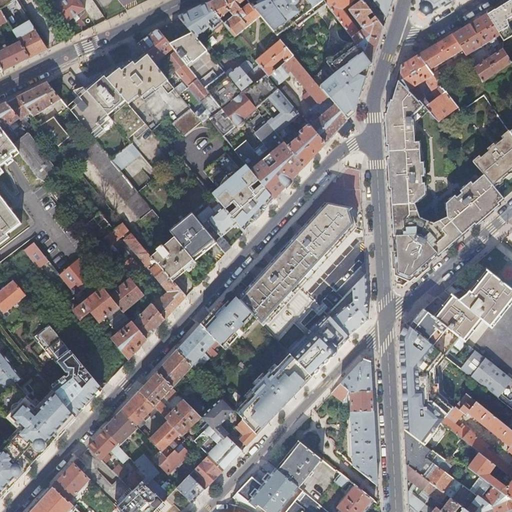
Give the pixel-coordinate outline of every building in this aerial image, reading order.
[(0,0),(0,8),(11,2),(9,0),(0,0)] [(65,23),(85,8),(78,0),(62,0),(54,6),(65,23)] [(261,17),(252,6),(246,0),(216,0),(207,4),(227,28),(235,38),(261,17)] [(264,0),(252,6),(261,17),(277,37),(294,23),(297,26),(325,2),(325,1),(327,0),(264,0)] [(327,0),(325,1),(325,2),(353,39),(372,64),(378,46),(383,27),(380,22),(363,0),(362,0),(359,3),(349,11),(362,28),(360,29),(362,32),(360,33),(342,10),(354,0),(327,0)] [(373,0),(375,2),(373,3),(376,7),(378,6),(387,18),(389,10),(392,0),(373,0)] [(451,1),(452,0),(423,0),(419,12),(426,16),(451,1)] [(487,14),(501,35),(503,39),(503,41),(511,35),(511,30),(508,23),(511,20),(511,0),(509,0),(509,1),(487,14)] [(227,28),(207,4),(197,10),(180,18),(193,34),(196,38),(208,28),(210,31),(212,29),(213,30),(212,31),(217,36),(227,28)] [(453,35),(470,61),(470,62),(483,54),(483,53),(480,48),(490,42),(494,48),(499,44),(499,42),(496,38),(501,35),(487,14),(470,25),(453,35)] [(38,53),(47,49),(36,33),(29,23),(13,32),(18,42),(19,41),(19,42),(29,58),(38,53)] [(262,23),(241,41),(256,58),(277,41),(262,23)] [(173,48),(170,44),(158,30),(139,45),(148,56),(154,64),(173,48)] [(208,52),(196,38),(193,34),(170,44),(173,48),(175,51),(188,67),(193,62),(194,64),(208,52)] [(437,81),(470,61),(453,35),(430,49),(418,56),(437,81)] [(372,64),(353,39),(327,62),(314,80),(348,120),(352,115),(355,113),(363,86),(370,66),(371,65),(372,64)] [(281,41),(256,61),(261,68),(267,75),(269,77),(270,76),(275,72),(273,69),(284,59),(286,63),(294,56),(291,53),(281,41)] [(15,64),(29,58),(19,42),(10,47),(8,44),(0,47),(0,48),(1,51),(0,51),(0,67),(2,71),(15,64)] [(486,60),(474,68),(484,82),(511,63),(511,61),(503,48),(503,50),(492,57),(490,55),(484,58),(486,60)] [(222,109),(205,89),(188,67),(175,51),(168,56),(168,60),(211,112),(208,115),(205,111),(200,116),(198,117),(201,122),(203,124),(209,119),(222,109)] [(158,69),(154,64),(148,56),(147,57),(136,66),(134,63),(105,77),(108,80),(129,105),(139,96),(141,99),(142,97),(145,101),(150,97),(162,86),(169,94),(174,89),(168,80),(163,74),(158,69)] [(148,56),(134,63),(136,66),(147,57),(148,56)] [(275,72),(270,76),(276,84),(280,81),(289,75),(290,71),(307,91),(302,95),(302,98),(314,112),(312,114),(314,116),(310,119),(313,122),(310,125),(310,126),(326,144),(337,132),(348,120),(314,80),(294,56),(286,63),(275,72)] [(420,102),(421,102),(425,106),(439,123),(458,108),(437,81),(418,56),(408,62),(402,66),(400,73),(398,80),(420,102)] [(246,61),(239,66),(247,75),(253,69),(253,66),(249,61),(246,61)] [(165,64),(158,69),(163,74),(169,69),(165,64)] [(234,71),(228,76),(242,92),(258,81),(267,75),(261,68),(256,72),(253,74),(251,72),(251,71),(247,75),(239,66),(234,71)] [(231,67),(225,72),(226,73),(228,76),(234,71),(231,67)] [(163,74),(168,80),(174,75),(169,69),(163,74)] [(228,76),(226,73),(205,89),(222,109),(209,119),(224,138),(263,106),(265,104),(276,118),(274,120),(257,134),(257,136),(263,144),(255,151),(248,143),(246,143),(235,151),(275,200),(282,192),(285,189),(297,176),(305,167),(289,147),(282,139),(278,134),(288,126),(301,115),(295,108),(279,89),(275,85),(269,77),(267,75),(258,81),(242,92),(228,76)] [(105,77),(84,88),(88,92),(105,77)] [(109,117),(114,122),(128,139),(145,124),(129,105),(108,80),(105,77),(88,92),(109,117)] [(420,102),(398,80),(391,99),(387,114),(389,152),(419,150),(419,143),(414,144),(413,119),(411,117),(425,106),(421,102),(420,102)] [(276,84),(275,85),(279,89),(284,85),(280,81),(276,84)] [(184,82),(175,87),(180,94),(188,89),(184,82)] [(46,124),(52,119),(69,109),(67,107),(61,100),(47,83),(34,89),(18,97),(31,112),(30,113),(34,117),(38,122),(42,120),(46,124)] [(284,85),(279,89),(295,108),(298,106),(296,99),(284,85)] [(76,105),(70,110),(87,130),(91,135),(94,139),(104,131),(99,126),(109,117),(88,92),(84,88),(77,94),(79,97),(73,102),(76,105)] [(23,118),(30,113),(31,112),(18,97),(14,99),(6,103),(20,118),(21,120),(23,123),(26,121),(23,118)] [(8,135),(21,151),(41,177),(47,180),(48,180),(58,171),(28,133),(21,139),(13,131),(19,126),(16,121),(20,118),(6,103),(0,105),(0,125),(1,126),(3,129),(8,125),(13,131),(8,135)] [(265,104),(263,106),(274,120),(276,118),(265,104)] [(191,109),(198,117),(200,116),(193,108),(191,109)] [(184,137),(184,136),(198,125),(201,122),(198,117),(191,109),(173,124),(184,137)] [(67,123),(69,122),(64,115),(58,120),(70,135),(74,132),(67,123)] [(99,126),(104,131),(114,122),(109,117),(99,126)] [(56,126),(52,119),(46,124),(42,120),(38,122),(47,132),(56,126)] [(224,138),(209,119),(203,124),(201,122),(198,125),(204,134),(197,139),(208,153),(226,139),(224,138)] [(310,125),(309,124),(299,132),(302,136),(289,147),(305,167),(317,154),(326,144),(310,126),(310,125)] [(8,125),(3,129),(8,135),(13,131),(8,125)] [(0,242),(9,235),(7,233),(22,221),(0,194),(0,173),(4,171),(0,166),(21,151),(8,135),(3,129),(1,126),(0,126),(0,242)] [(292,131),(288,126),(278,134),(282,139),(292,131)] [(480,157),(474,163),(483,175),(493,186),(503,178),(505,180),(511,173),(510,172),(511,170),(511,135),(508,130),(508,129),(500,136),(502,137),(494,146),(489,151),(482,159),(480,157)] [(94,139),(91,135),(78,145),(147,227),(159,217),(120,171),(112,161),(94,139)] [(160,142),(171,155),(174,152),(172,150),(175,147),(166,136),(160,142)] [(253,225),(257,220),(269,207),(275,200),(235,151),(233,149),(216,163),(212,158),(209,159),(206,161),(199,168),(193,161),(200,155),(187,140),(174,151),(175,151),(190,169),(220,203),(224,207),(245,232),(253,225)] [(112,161),(120,171),(141,154),(133,144),(132,144),(112,161)] [(419,150),(389,152),(391,201),(392,206),(414,204),(425,195),(424,184),(422,184),(422,178),(424,178),(423,163),(420,163),(419,150)] [(493,186),(483,175),(472,184),(470,181),(459,190),(461,193),(456,197),(454,195),(445,202),(448,218),(463,235),(477,222),(504,199),(495,188),(493,186)] [(503,178),(493,186),(495,188),(500,183),(502,184),(505,182),(505,180),(503,178)] [(220,203),(212,210),(216,214),(224,207),(220,203)] [(249,311),(257,318),(263,325),(300,285),(353,226),(348,208),(328,204),(276,260),(240,301),(249,311)] [(414,204),(392,206),(393,237),(421,236),(438,256),(463,235),(448,218),(434,225),(420,218),(414,204)] [(237,224),(245,233),(245,232),(224,207),(216,214),(212,210),(209,207),(198,217),(208,229),(212,225),(222,238),(223,236),(237,224)] [(100,213),(85,225),(99,242),(101,240),(97,235),(110,224),(100,213)] [(170,232),(175,237),(192,259),(215,240),(192,214),(171,232),(170,232)] [(153,305),(165,320),(176,308),(186,297),(172,280),(158,264),(152,257),(123,222),(114,229),(101,240),(102,242),(107,249),(126,233),(129,236),(124,240),(168,292),(165,295),(163,293),(160,296),(161,298),(153,305)] [(222,238),(216,242),(226,253),(232,247),(223,236),(222,238)] [(421,236),(393,237),(396,276),(409,281),(428,264),(438,256),(421,236)] [(157,252),(152,257),(158,264),(172,280),(194,261),(192,259),(175,237),(164,246),(160,240),(153,246),(157,252)] [(47,264),(50,261),(47,258),(35,242),(25,250),(37,266),(42,271),(44,269),(42,266),(41,266),(40,264),(44,261),(47,264)] [(107,249),(102,242),(94,249),(107,266),(115,259),(107,249)] [(83,255),(80,258),(85,265),(89,262),(83,255)] [(80,258),(60,274),(77,296),(77,295),(79,297),(85,293),(83,290),(88,286),(90,286),(96,294),(94,295),(80,307),(77,304),(69,303),(68,304),(74,312),(81,321),(91,313),(100,324),(101,323),(107,318),(119,333),(119,334),(113,339),(129,359),(135,353),(138,349),(147,340),(133,323),(133,324),(124,313),(124,312),(111,295),(85,265),(80,258)] [(434,316),(433,316),(448,327),(447,328),(459,337),(462,339),(479,318),(489,326),(511,297),(511,290),(504,284),(496,278),(489,272),(487,270),(486,270),(487,271),(478,281),(469,292),(469,291),(467,294),(462,290),(462,291),(456,299),(451,294),(450,295),(451,295),(453,297),(447,304),(445,307),(442,306),(434,316)] [(345,305),(332,318),(348,335),(358,327),(368,319),(367,298),(366,276),(350,291),(345,297),(328,314),(329,315),(353,290),(351,300),(347,305),(345,305)] [(131,279),(111,295),(124,312),(145,296),(137,287),(131,279)] [(137,287),(145,296),(150,301),(152,299),(151,297),(154,295),(151,292),(154,290),(145,280),(137,287)] [(15,281),(0,292),(0,306),(5,313),(27,296),(15,281)] [(451,295),(442,306),(445,307),(447,304),(453,297),(451,295)] [(215,317),(204,329),(216,341),(222,347),(234,334),(239,328),(243,333),(257,318),(249,311),(240,301),(238,299),(232,305),(229,302),(224,307),(220,303),(219,305),(212,313),(211,313),(211,314),(215,317)] [(133,323),(147,340),(157,329),(165,320),(153,305),(153,306),(151,303),(133,323)] [(433,316),(423,308),(418,313),(410,319),(406,323),(444,354),(445,355),(459,337),(447,328),(448,327),(433,316)] [(285,349),(290,353),(309,374),(326,357),(348,335),(332,318),(329,315),(328,314),(324,310),(285,349)] [(211,314),(201,325),(204,329),(215,317),(211,314)] [(444,354),(406,323),(399,339),(400,342),(401,364),(402,385),(403,406),(404,431),(425,445),(441,422),(448,414),(454,408),(446,401),(444,403),(440,400),(436,377),(433,377),(435,366),(444,354)] [(56,394),(76,418),(90,402),(103,388),(73,352),(50,324),(36,336),(40,341),(39,341),(53,358),(54,358),(58,363),(62,360),(73,373),(53,390),(56,393),(56,394)] [(223,348),(222,347),(216,341),(204,329),(201,325),(191,336),(177,351),(192,367),(195,369),(197,372),(210,358),(205,353),(208,350),(212,354),(213,354),(215,356),(223,348)] [(239,328),(234,334),(239,338),(243,333),(239,328)] [(500,370),(462,339),(459,337),(445,355),(464,370),(485,387),(492,378),(477,367),(480,362),(497,375),(500,370)] [(114,349),(103,361),(115,372),(126,361),(114,349)] [(18,435),(16,438),(25,446),(29,443),(35,449),(37,450),(41,454),(41,455),(49,446),(59,435),(65,429),(69,425),(76,418),(56,394),(56,393),(50,399),(46,403),(41,409),(28,396),(20,387),(18,384),(20,381),(23,379),(1,352),(0,350),(0,409),(7,418),(7,419),(22,432),(18,435)] [(192,367),(177,351),(168,361),(157,373),(173,388),(183,377),(192,367)] [(245,401),(235,412),(242,419),(242,420),(256,435),(263,428),(270,421),(279,411),(296,394),(312,376),(311,376),(309,374),(290,353),(271,373),(269,372),(252,390),(253,392),(245,401)] [(345,379),(335,389),(344,397),(348,392),(350,393),(353,465),(357,468),(374,482),(378,486),(376,451),(373,382),(372,362),(363,359),(345,379)] [(511,378),(500,370),(497,375),(507,383),(511,378)] [(173,388),(157,373),(149,382),(139,392),(140,392),(158,411),(164,418),(180,434),(185,440),(189,436),(190,435),(187,432),(188,428),(187,427),(193,421),(193,422),(197,422),(201,418),(187,402),(185,401),(174,412),(170,412),(160,402),(163,398),(165,400),(167,401),(170,401),(177,393),(173,388)] [(493,379),(492,378),(485,387),(486,388),(493,379)] [(511,379),(511,378),(507,383),(504,387),(493,379),(486,388),(511,409),(511,379)] [(158,411),(140,392),(131,401),(121,411),(138,428),(139,429),(147,422),(146,421),(150,418),(158,411)] [(511,430),(467,393),(461,400),(454,408),(448,414),(441,422),(447,427),(462,439),(480,453),(482,455),(488,460),(495,466),(502,471),(511,478),(511,468),(487,449),(489,446),(465,426),(463,429),(456,424),(464,413),(467,415),(469,413),(510,447),(508,450),(511,453),(511,430)] [(235,411),(222,398),(209,410),(208,412),(206,409),(193,395),(191,398),(187,402),(201,418),(206,422),(210,426),(223,440),(226,436),(229,434),(224,429),(221,426),(221,424),(235,411)] [(138,428),(121,411),(113,421),(104,430),(105,431),(118,445),(119,446),(138,428)] [(180,434),(164,418),(161,421),(165,424),(149,440),(161,452),(167,458),(171,453),(166,448),(169,445),(173,449),(177,445),(173,441),(180,434)] [(242,420),(235,426),(244,435),(240,440),(246,446),(248,444),(256,435),(242,420)] [(195,442),(210,426),(206,422),(191,437),(195,442)] [(242,451),(226,436),(223,440),(210,426),(195,442),(208,455),(223,470),(232,460),(242,451)] [(118,445),(105,431),(97,439),(89,448),(105,464),(111,459),(107,455),(118,445)] [(425,445),(404,431),(405,437),(405,441),(427,458),(433,450),(425,445)] [(26,471),(26,472),(27,470),(30,467),(29,466),(36,459),(37,459),(39,457),(41,455),(41,454),(37,450),(35,449),(29,443),(25,446),(16,438),(7,447),(16,456),(13,460),(26,471)] [(427,458),(405,441),(405,454),(406,465),(410,468),(440,491),(443,493),(449,485),(454,478),(446,472),(439,467),(427,458)] [(315,455),(300,443),(278,470),(299,487),(320,462),(321,463),(323,461),(315,455)] [(9,490),(26,472),(26,471),(13,460),(16,456),(7,447),(1,454),(0,452),(0,500),(9,490)] [(167,458),(161,452),(154,460),(159,464),(168,474),(183,459),(174,451),(171,453),(167,458)] [(511,478),(502,471),(495,479),(489,474),(495,466),(488,460),(482,455),(480,453),(469,468),(480,476),(504,495),(504,494),(511,500),(511,478)] [(143,481),(145,484),(158,473),(144,455),(134,462),(138,468),(146,477),(143,481)] [(214,480),(223,470),(208,455),(192,472),(190,474),(190,475),(205,489),(214,480)] [(446,472),(452,464),(446,459),(439,467),(446,472)] [(54,486),(70,502),(90,480),(74,463),(64,475),(54,486)] [(112,470),(124,482),(126,480),(124,478),(128,474),(118,464),(112,470)] [(410,468),(406,465),(407,478),(431,495),(440,502),(446,495),(443,493),(440,491),(410,468)] [(127,478),(136,487),(142,481),(143,481),(146,477),(138,468),(127,478)] [(278,470),(275,469),(263,485),(255,480),(241,496),(256,508),(258,505),(266,511),(285,511),(302,490),(299,487),(278,470)] [(340,473),(334,480),(344,488),(343,489),(349,493),(336,508),(341,511),(364,511),(374,500),(365,493),(355,485),(350,481),(340,473)] [(198,496),(205,489),(190,475),(177,488),(192,503),(198,496)] [(500,511),(509,508),(511,507),(511,500),(504,494),(504,495),(480,476),(477,480),(491,491),(483,500),(499,511),(500,511)] [(124,482),(132,490),(136,487),(127,478),(126,480),(124,482)] [(431,495),(407,478),(407,484),(407,490),(425,503),(431,495)] [(122,511),(160,511),(166,506),(163,502),(145,484),(143,481),(142,481),(136,487),(132,490),(132,491),(117,506),(122,511)] [(468,499),(449,485),(443,493),(446,495),(451,499),(462,507),(468,499)] [(74,511),(77,509),(75,507),(70,502),(54,486),(50,490),(47,493),(40,501),(33,508),(30,511),(29,511),(74,511)] [(408,505),(417,511),(418,511),(425,503),(407,490),(408,505)] [(241,496),(237,493),(234,496),(236,498),(235,501),(237,501),(236,505),(235,505),(234,505),(237,506),(239,506),(237,511),(266,511),(258,505),(256,508),(241,496)] [(499,511),(483,500),(478,495),(466,510),(468,511),(499,511)] [(468,511),(466,510),(462,507),(451,499),(441,511),(436,508),(432,511),(468,511)] [(77,509),(80,511),(87,511),(90,509),(81,500),(75,507),(77,509)]
